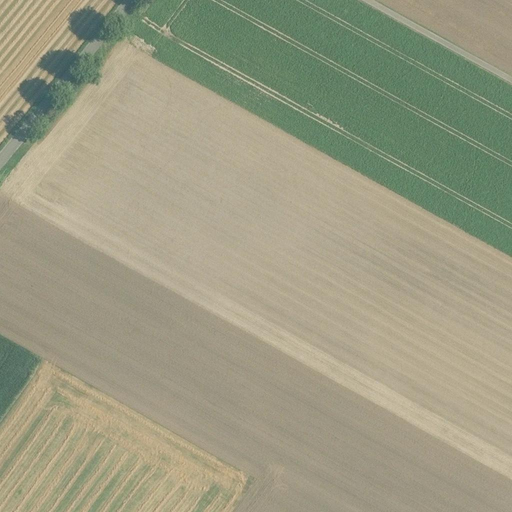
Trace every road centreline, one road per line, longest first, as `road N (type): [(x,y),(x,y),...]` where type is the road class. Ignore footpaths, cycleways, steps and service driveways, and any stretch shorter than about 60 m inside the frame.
road 1 (unclassified): [(0,161),(132,0)]
road 2 (track): [(511,85),(358,0)]
